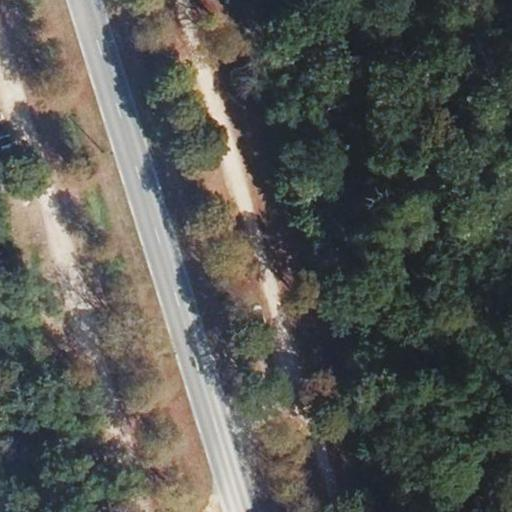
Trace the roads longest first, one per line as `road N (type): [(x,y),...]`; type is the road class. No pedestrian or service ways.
road 1 (unknown): [(181,0),(337,511)]
road 2 (secondary): [(89,0),(245,511)]
road 3 (track): [(146,511),(0,24)]
road 4 (track): [(511,119),(386,292),(322,465)]
